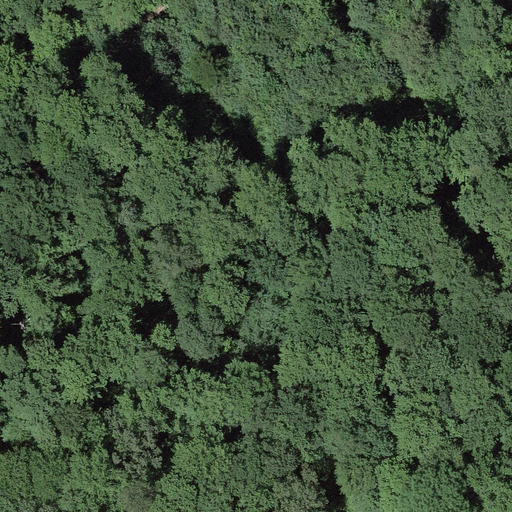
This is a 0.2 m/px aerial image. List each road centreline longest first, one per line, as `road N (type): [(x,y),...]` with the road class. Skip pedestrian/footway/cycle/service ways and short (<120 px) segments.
road 1 (motorway): [(147,511),(59,266),(0,132)]
road 2 (track): [(0,124),(63,99),(181,0)]
